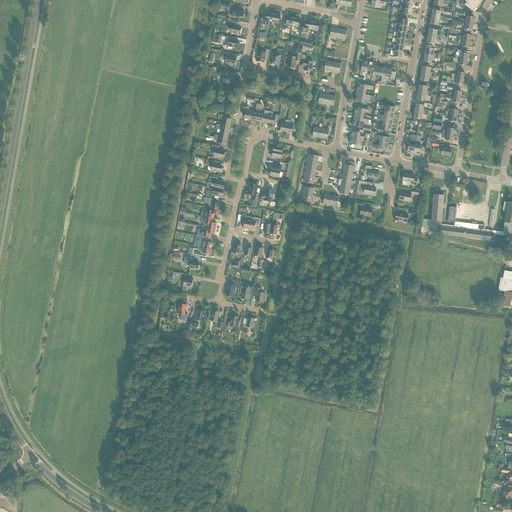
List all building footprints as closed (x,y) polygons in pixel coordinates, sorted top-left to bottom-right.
[(466,0),(465,1),(467,3),(465,5),(474,11),(476,8),(477,9),(482,3),(480,2),(481,0),(466,0)] [(243,17),(244,12),(240,11),(240,10),(232,8),(231,16),(239,17),(239,16),(243,17)] [(431,17),(445,19),(445,17),(442,16),(442,17),(440,17),(441,11),(432,10),(431,17)] [(274,14),(268,12),(267,17),(264,16),(263,24),(272,26),(272,22),(274,14)] [(274,14),(272,22),(276,23),(276,27),(278,27),(277,30),(280,30),(282,22),(279,21),(280,15),(274,14)] [(292,26),(294,17),(288,16),(286,22),(284,22),(282,29),(285,30),(285,29),(288,29),(288,25),(292,26)] [(294,17),(292,26),(298,27),(297,31),(300,31),(301,25),(299,25),(300,19),(294,17)] [(445,22),(445,19),(431,17),(430,24),(438,25),(439,20),(441,20),(441,21),(445,22)] [(312,30),(313,21),(307,20),(306,26),(303,26),(302,32),(305,32),(306,29),(312,30)] [(466,22),(459,21),(452,20),(451,24),(460,26),(460,25),(465,26),(465,29),(469,29),(472,30),(473,24),(466,22)] [(240,35),(241,28),(235,26),(235,22),(228,21),(227,28),(231,28),(230,33),(240,35)] [(313,21),(312,30),(315,31),(315,34),(317,35),(317,36),(320,37),(321,31),(318,30),(320,22),(313,21)] [(337,38),(339,29),(332,28),(330,37),(337,38)] [(339,29),(337,38),(345,40),(347,30),(339,29)] [(428,36),(442,38),(442,36),(438,35),(438,36),(437,35),(437,30),(429,29),(428,36)] [(221,43),(222,36),(213,34),(212,42),(221,43)] [(463,40),(470,41),(472,35),(468,34),(464,34),(463,37),(456,36),(454,36),(454,35),(453,35),(449,34),(448,37),(456,39),(455,42),(459,42),(459,39),(463,40)] [(441,40),(442,38),(428,36),(427,43),(435,44),(436,39),(438,39),(437,40),(441,40)] [(237,48),(239,41),(229,39),(228,46),(237,48)] [(425,54),(438,57),(439,55),(435,54),(433,54),(434,49),(426,48),(425,54)] [(268,60),(270,50),(266,49),(266,53),(258,51),(256,61),(264,62),(264,60),(268,60)] [(283,60),(285,50),(278,49),(277,54),(273,53),(271,64),(279,65),(280,59),(283,60)] [(234,64),(235,65),(236,58),(229,57),(230,54),(223,52),(222,58),(226,59),(226,63),(228,63),(229,65),(231,66),(234,64)] [(299,61),(301,55),(296,54),(295,58),(289,57),(287,67),(295,68),(296,61),(299,61)] [(438,59),(438,57),(425,54),(423,61),(432,63),(433,58),(434,58),(438,59)] [(467,60),(455,58),(453,58),(453,61),(459,62),(459,65),(466,66),(467,60)] [(306,61),(301,60),(300,66),(305,67),(304,70),(311,71),(313,62),(306,61)] [(332,72),(333,63),(326,61),(324,70),(332,72)] [(367,71),(369,62),(363,61),(360,75),(363,76),(364,70),(367,71)] [(333,63),(332,72),(339,73),(341,64),(333,63)] [(380,67),(374,66),(372,77),(371,80),(374,81),(375,75),(379,76),(380,67)] [(421,73),(435,76),(435,73),(432,73),(430,73),(431,68),(422,66),(421,73)] [(386,68),(384,82),(386,83),(387,77),(391,78),(392,69),(386,68)] [(234,76),(227,75),(228,71),(220,70),(219,76),(223,77),(222,82),(232,84),(234,76)] [(440,76),(435,76),(421,73),(420,80),(428,82),(429,76),(431,77),(436,78),(436,79),(439,80),(440,76)] [(463,85),(464,79),(452,77),(451,80),(453,80),(452,84),(456,84),(463,85)] [(418,92),(432,94),(432,92),(428,91),(428,92),(427,92),(427,86),(419,85),(418,92)] [(365,95),(366,91),(357,90),(356,96),(370,98),(371,96),(365,95)] [(431,97),(432,94),(418,92),(417,99),(425,100),(426,95),(428,95),(428,96),(431,97)] [(326,104),(327,95),(320,94),(318,103),(326,104)] [(460,97),(449,95),(440,94),(440,97),(438,97),(437,103),(442,104),(443,98),(451,100),(451,99),(453,99),(452,102),(459,104),(460,97)] [(327,95),(326,104),(333,106),(335,96),(327,95)] [(256,121),(260,104),(257,104),(256,109),(256,111),(256,112),(252,111),(250,120),(256,121)] [(415,111),(428,113),(429,111),(425,110),(425,111),(423,110),(424,105),(416,104),(415,111)] [(385,112),(394,114),(395,108),(387,106),(381,105),(380,108),(386,109),(385,112)] [(250,120),(252,111),(248,111),(248,110),(249,110),(249,107),(243,106),(242,114),(245,114),(244,118),(250,120)] [(268,123),(270,112),(268,111),(268,114),(268,115),(264,114),(262,122),(268,123)] [(428,116),(428,113),(415,111),(413,118),(422,119),(423,114),(424,114),(424,115),(428,116)] [(270,112),(268,123),(274,125),(274,123),(278,124),(279,115),(276,115),(276,116),(271,115),(272,115),(273,112),(270,112)] [(363,119),(364,115),(355,114),(354,120),(368,122),(368,120),(363,119)] [(456,122),(457,116),(445,114),(445,117),(449,118),(449,121),(456,122)] [(392,126),(393,120),(378,117),(378,120),(383,121),(383,124),(392,126)] [(286,132),(288,120),(286,120),(285,123),(286,123),(286,124),(282,123),(280,131),(286,132)] [(320,138),(321,129),(314,128),(312,137),(320,138)] [(453,141),(455,129),(448,128),(447,131),(443,130),(442,136),(444,136),(445,135),(446,135),(445,140),(453,141)] [(321,129),(320,138),(327,139),(329,130),(321,129)] [(351,137),(365,140),(365,137),(360,136),(360,133),(352,131),(351,137)] [(380,142),(388,144),(390,138),(375,135),(375,138),(380,139),(380,142)] [(416,140),(417,136),(410,135),(409,142),(413,143),(413,145),(409,144),(407,154),(413,155),(415,145),(416,145),(416,140)] [(415,145),(413,155),(420,156),(422,146),(419,146),(421,136),(417,135),(417,136),(416,140),(416,145),(415,145)] [(369,140),(365,140),(351,137),(350,143),(358,145),(359,141),(362,142),(362,145),(368,147),(369,140)] [(220,146),(212,145),(211,149),(215,150),(213,158),(217,158),(223,159),(225,151),(218,150),(219,146),(220,147),(220,146)] [(442,148),(438,148),(437,151),(442,152),(441,155),(450,156),(451,149),(443,148),(442,148)] [(308,162),(317,163),(318,156),(309,154),(309,158),(307,158),(307,161),(308,162)] [(221,172),(222,166),(213,164),(214,161),(207,160),(206,165),(212,166),(211,171),(215,172),(215,171),(221,172)] [(343,172),(352,174),(353,170),(354,170),(355,166),(354,166),(355,162),(347,161),(347,165),(345,164),(343,172)] [(316,170),(317,163),(308,162),(307,165),(306,165),(305,168),(307,169),(316,170)] [(289,173),(291,165),(283,163),(282,166),(288,167),(287,173),(289,173)] [(378,179),(379,171),(371,170),(372,167),(366,166),(365,172),(368,173),(368,177),(374,178),(374,179),(376,179),(377,178),(378,179)] [(314,177),(316,170),(307,169),(306,172),(305,172),(304,175),(305,176),(314,177)] [(354,174),(352,174),(343,172),(342,179),(351,181),(352,177),(353,177),(354,174)] [(416,185),(417,179),(414,179),(414,175),(404,173),(402,181),(411,183),(411,184),(416,185)] [(313,184),(314,177),(305,176),(305,179),(303,179),(303,182),(313,184)] [(223,189),(225,183),(216,181),(217,178),(210,177),(209,183),(207,184),(208,186),(214,187),(223,189)] [(352,181),(351,181),(342,179),(341,186),(350,188),(351,184),(352,184),(352,181)] [(258,200),(259,194),(256,193),(257,185),(251,184),(249,194),(254,195),(253,199),(258,200)] [(351,188),(350,188),(341,186),(339,193),(349,195),(349,191),(351,191),(351,188)] [(375,196),(376,188),(365,186),(364,194),(375,196)] [(302,194),(303,194),(313,196),(314,188),(305,187),(304,191),(303,190),(302,194)] [(222,197),(223,190),(213,188),(213,192),(207,191),(205,196),(212,198),(213,195),(222,197)] [(271,202),(273,190),(266,189),(266,192),(261,191),(259,199),(264,200),(267,201),(267,200),(271,200),(271,201),(271,202)] [(400,192),(399,198),(398,198),(397,203),(403,204),(403,201),(410,202),(411,194),(400,192)] [(303,194),(303,198),(301,197),(301,201),(311,203),(313,196),(303,194)] [(453,222),(453,226),(441,224),(442,221),(444,195),(434,194),(434,197),(432,197),(432,202),(433,202),(432,220),(423,219),(422,226),(430,227),(432,229),(431,231),(440,232),(440,234),(491,240),(492,233),(504,235),(504,234),(511,235),(511,202),(508,202),(504,202),(503,210),(506,211),(504,222),(505,223),(503,232),(485,230),(485,225),(455,222),(456,208),(449,207),(448,221),(453,222)] [(330,206),(330,205),(332,196),(324,195),(323,204),(327,205),(327,206),(330,206)] [(332,196),(330,205),(334,206),(334,207),(337,208),(339,197),(332,196)] [(207,207),(219,209),(221,203),(218,203),(218,199),(214,198),(214,199),(204,197),(203,203),(208,204),(207,207)] [(371,217),(372,209),(363,208),(364,205),(357,203),(356,208),(361,209),(360,215),(371,217)] [(218,215),(219,209),(207,207),(207,210),(206,210),(206,212),(202,212),(201,216),(202,216),(212,218),(213,214),(218,215)] [(249,230),(250,220),(245,219),(246,214),(242,213),(241,221),(244,222),(243,228),(249,230)] [(403,214),(397,213),(395,221),(406,223),(408,215),(403,214)] [(213,218),(212,218),(202,216),(201,222),(203,223),(203,226),(207,227),(215,229),(217,223),(213,222),(213,218)] [(259,225),(260,219),(251,217),(250,220),(249,230),(254,231),(255,224),(259,225)] [(270,234),(276,235),(278,224),(276,223),(275,225),(272,225),(270,234)] [(207,227),(203,226),(202,226),(202,230),(198,229),(197,235),(205,237),(210,238),(211,234),(214,235),(215,229),(207,227)] [(205,237),(197,235),(195,242),(200,243),(199,246),(203,247),(212,248),(213,243),(204,241),(205,237)] [(203,247),(199,246),(198,246),(198,249),(194,248),(193,254),(207,257),(207,254),(210,254),(212,248),(203,247)] [(198,269),(199,263),(192,261),(192,258),(185,256),(184,263),(190,264),(189,268),(198,269)] [(504,291),(502,306),(510,307),(511,298),(511,297),(511,271),(511,272),(504,270),(503,278),(500,278),(498,290),(504,291)] [(175,281),(181,278),(182,273),(173,272),(171,281),(175,281)] [(191,288),(193,279),(185,277),(183,287),(183,290),(187,291),(188,288),(191,288)] [(238,287),(239,281),(231,279),(230,285),(228,284),(226,295),(234,297),(236,287),(238,287)] [(254,286),(248,284),(247,288),(242,287),(240,293),(243,294),(242,298),(248,300),(248,295),(252,296),(254,286)] [(263,301),(265,301),(267,294),(264,293),(260,292),(261,288),(255,287),(253,296),(257,297),(256,301),(262,303),(263,301)] [(187,321),(188,314),(185,314),(186,305),(180,304),(178,313),(181,314),(180,320),(187,321)] [(203,321),(205,311),(198,309),(196,319),(194,318),(193,321),(190,321),(189,326),(197,327),(199,320),(203,321)] [(219,322),(217,321),(219,312),(213,310),(210,320),(215,321),(215,324),(219,325),(218,328),(222,328),(223,322),(219,322)] [(238,332),(240,322),(237,321),(238,317),(232,316),(230,322),(229,322),(228,328),(233,329),(232,331),(238,332)] [(257,319),(248,317),(247,324),(243,324),(241,332),(248,333),(249,327),(253,328),(254,324),(255,319),(257,319)] [(511,483),(509,483),(508,487),(505,487),(503,497),(508,498),(508,496),(510,496),(511,495),(511,483)]
